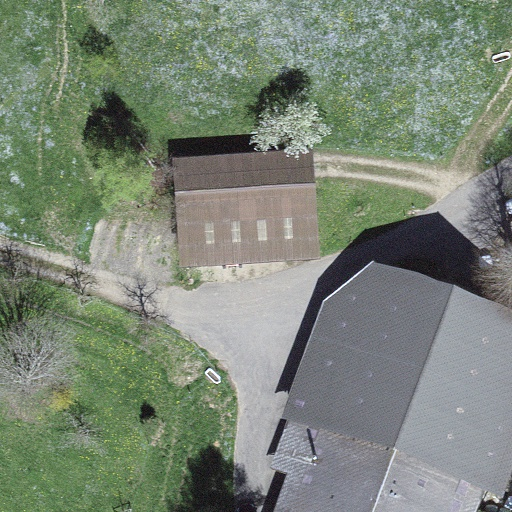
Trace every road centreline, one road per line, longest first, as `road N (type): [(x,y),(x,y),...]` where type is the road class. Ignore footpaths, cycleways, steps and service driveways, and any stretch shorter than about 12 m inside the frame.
road 1 (track): [(511,168),(261,327),(247,499)]
road 2 (track): [(261,327),(0,253)]
